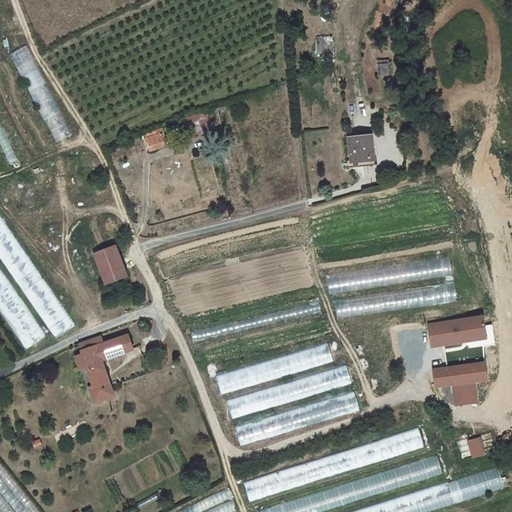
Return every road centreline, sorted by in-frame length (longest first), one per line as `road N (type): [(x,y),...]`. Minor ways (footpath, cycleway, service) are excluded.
road 1 (track): [(416,393),(462,414),(493,407),(505,390),(509,328),(496,218),(478,172),(492,83),(490,26),(470,3),(432,30),(427,44),(441,98)]
road 2 (track): [(14,0),(29,40),(110,174),(155,308)]
road 3 (track): [(155,308),(178,335),(205,396),(243,511)]
road 4 (unclassified): [(136,248),(308,203)]
road 5 (track): [(124,215),(103,208),(66,223),(71,270),(104,328)]
road 6 (track): [(376,410),(310,254)]
road 7 (residential): [(0,376),(155,308)]
